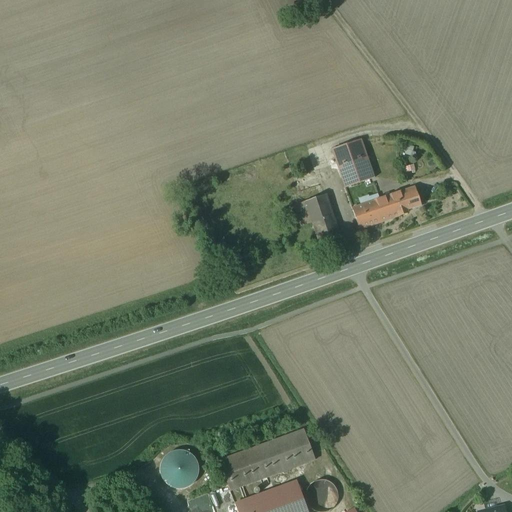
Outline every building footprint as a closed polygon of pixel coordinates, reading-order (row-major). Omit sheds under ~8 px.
[(360,140),(331,150),(344,188),(363,181),(364,182),(372,179),(374,178),(360,140)] [(391,194),(379,199),(372,179),(364,182),(363,181),(344,188),(359,230),(399,217),(399,216),(391,195),(391,194)] [(391,195),(399,216),(407,213),(406,210),(420,205),(414,187),(391,195)] [(325,195),(304,202),(321,249),(336,244),(323,205),(328,204),(325,195)] [(304,430),(218,461),(229,491),(315,460),(304,430)] [(194,448),(162,457),(171,490),(204,481),(194,448)] [(318,481),(315,481),(312,483),(310,485),(309,486),(307,488),(306,490),(306,492),(305,493),(305,495),(305,497),(305,499),(306,501),(306,503),(308,505),(309,508),(311,509),(312,510),(314,511),(315,511),(316,511),(326,511),(327,511),(329,511),(331,510),(333,508),(334,507),(335,505),(336,504),(337,502),(337,500),(337,498),(338,496),(337,495),(337,493),(337,492),(336,491),(336,489),(335,488),(333,486),(332,485),(331,483),(329,482),(327,482),(326,481),(323,480),(321,480),(318,481)] [(307,511),(296,481),(255,496),(261,511),(307,511)] [(261,511),(255,496),(234,504),(237,511),(261,511)]
